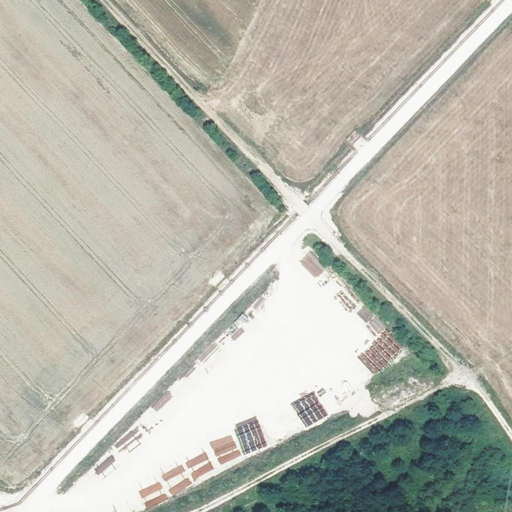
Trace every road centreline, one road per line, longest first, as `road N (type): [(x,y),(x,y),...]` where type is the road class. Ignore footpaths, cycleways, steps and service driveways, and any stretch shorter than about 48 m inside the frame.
road 1 (track): [(28,511),(102,420),(511,1)]
road 2 (track): [(106,0),(511,435)]
